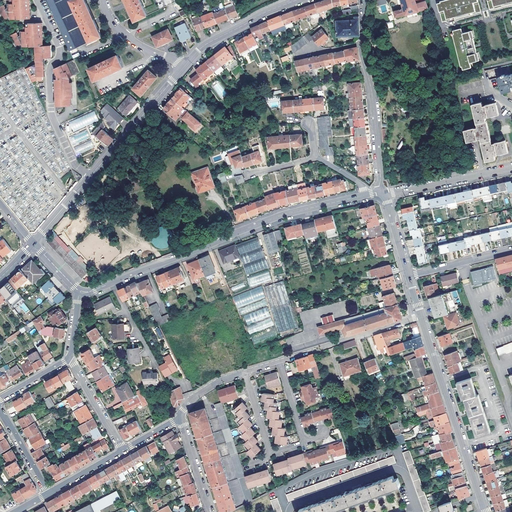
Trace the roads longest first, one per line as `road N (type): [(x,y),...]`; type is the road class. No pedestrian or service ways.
road 1 (residential): [(78,290),(275,217),(364,194)]
road 2 (tertiary): [(33,243),(167,85)]
road 3 (residential): [(421,316),(484,511)]
road 4 (residential): [(277,361),(421,316)]
road 5 (residential): [(362,42),(380,191)]
road 6 (tertiary): [(182,67),(212,40),(297,0)]
road 7 (residential): [(384,195),(511,168)]
